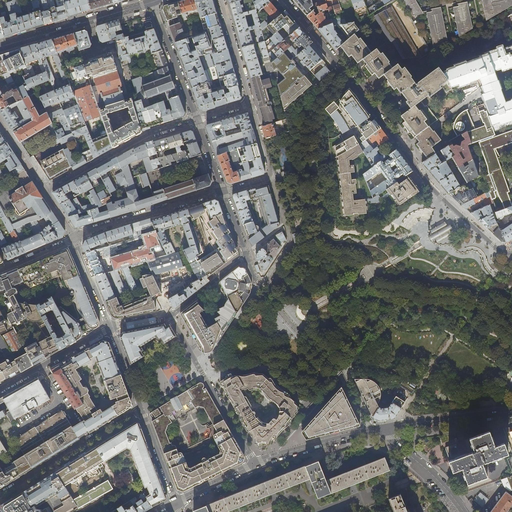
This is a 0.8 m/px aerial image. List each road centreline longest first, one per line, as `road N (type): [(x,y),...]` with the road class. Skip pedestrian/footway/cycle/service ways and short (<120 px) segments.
road 1 (residential): [(269,175),(289,239),(260,287),(343,373),(369,431)]
road 2 (residential): [(0,495),(140,409),(110,326)]
road 3 (residential): [(402,150),(286,0)]
road 4 (residential): [(254,463),(169,315)]
road 5 (tertiary): [(153,2),(0,48)]
road 6 (residential): [(74,238),(222,191)]
road 7 (residential): [(511,253),(452,208),(402,150)]
road 8 (residential): [(463,511),(380,428),(369,431)]
road 9 (residential): [(110,326),(0,389)]
road 10 (residential): [(196,120),(153,2)]
